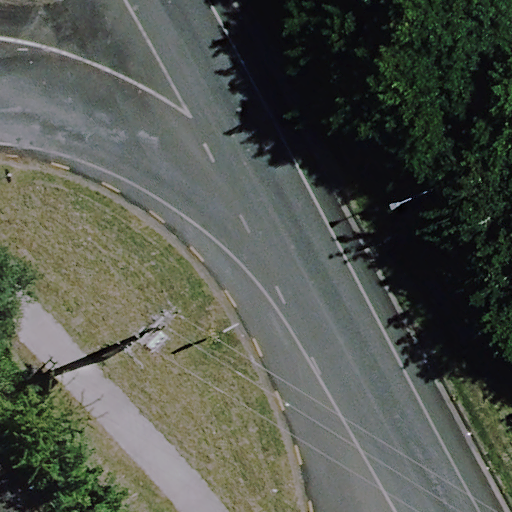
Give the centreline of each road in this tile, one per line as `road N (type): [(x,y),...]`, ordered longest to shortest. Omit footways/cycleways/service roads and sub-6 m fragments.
road 1 (primary): [(434,511),(236,157)]
road 2 (primary): [(236,157),(61,84),(0,73)]
road 3 (primary): [(236,157),(147,0)]
